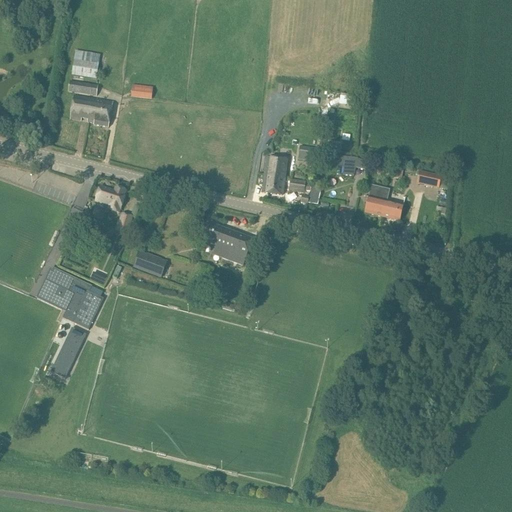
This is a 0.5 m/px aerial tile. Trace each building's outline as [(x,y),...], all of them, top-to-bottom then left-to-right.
[(99,65),(74,61),(72,76),(97,80),(99,65)] [(97,86),(70,82),(68,92),(96,97),(97,86)] [(153,88),(132,86),(131,98),(151,101),(153,88)] [(328,103),(338,104),(337,108),(346,109),(348,95),(329,93),(328,103)] [(113,103),(73,96),(69,119),(93,123),(93,126),(109,128),(113,103)] [(327,112),(325,130),(332,131),(334,113),(327,112)] [(332,142),(322,140),(320,150),(330,152),(332,142)] [(317,150),(300,147),(298,160),(314,163),(317,150)] [(338,166),(343,167),(343,176),(354,177),(356,168),(358,160),(358,159),(339,157),(338,166)] [(263,176),(284,179),(286,161),(266,158),(263,176)] [(436,176),(419,172),(416,185),(433,189),(436,176)] [(284,179),(263,176),(260,194),(281,197),(284,179)] [(304,184),(290,182),(289,191),(303,193),(304,184)] [(115,192),(100,188),(96,202),(110,206),(109,210),(119,214),(126,192),(116,189),(115,192)] [(321,190),(311,188),(308,204),(317,206),(321,190)] [(364,214),(382,219),(386,202),(382,201),(384,193),(370,190),(364,214)] [(386,202),(382,219),(399,223),(403,206),(386,202)] [(135,216),(123,212),(116,231),(128,235),(135,216)] [(252,240),(210,224),(203,241),(216,246),(212,255),(242,267),(252,240)] [(161,278),(167,263),(139,253),(133,268),(161,278)] [(214,269),(198,263),(190,285),(205,291),(214,269)] [(92,287),(54,269),(47,284),(45,283),(43,288),(46,290),(43,296),(69,309),(64,319),(89,331),(89,330),(87,329),(90,323),(92,324),(104,300),(90,293),(92,287)] [(93,273),(90,281),(103,287),(107,279),(93,273)] [(86,336),(72,329),(51,373),(65,380),(86,336)]
